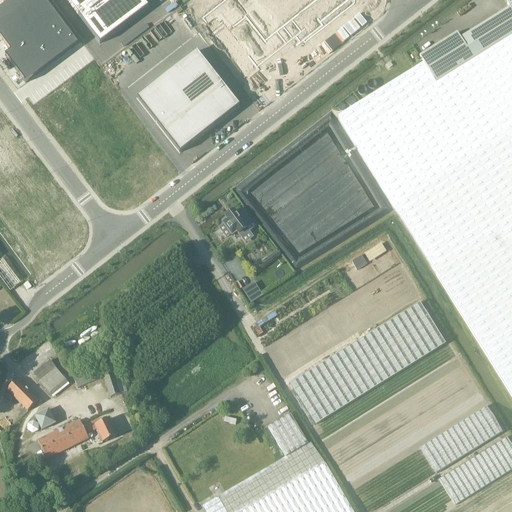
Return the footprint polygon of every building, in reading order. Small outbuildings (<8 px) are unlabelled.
[(7,4),(0,9),(0,37),(10,51),(5,56),(26,83),(78,44),(44,0),(12,0),(7,4)] [(66,0),(100,44),(148,8),(142,0),(66,0)] [(224,0),(201,18),(212,32),(222,24),(256,68),(292,40),(297,46),(323,26),(321,22),(349,0),(224,0)] [(511,0),(504,0),(510,8),(461,39),(457,33),(419,57),(423,63),(338,116),(511,395),(511,0)] [(196,52),(136,99),(179,154),(240,107),(196,52)] [(0,140),(0,227),(36,273),(76,237),(0,140)] [(234,212),(222,221),(223,223),(223,224),(232,236),(237,232),(242,239),(250,233),(246,228),(253,223),(242,208),(235,213),(234,212)] [(3,259),(0,260),(0,276),(11,292),(21,284),(3,259)] [(243,290),(251,303),(262,296),(254,283),(243,290)] [(422,302),(288,385),(313,426),(447,343),(422,302)] [(51,362),(34,375),(51,395),(67,383),(51,362)] [(119,369),(102,374),(100,369),(91,372),(88,366),(71,372),(77,388),(104,377),(110,398),(127,392),(119,369)] [(7,391),(28,412),(38,401),(17,380),(7,391)] [(49,410),(35,417),(42,431),(55,424),(49,410)] [(353,511),(325,464),(310,443),(308,444),(289,413),(266,425),(285,456),(201,505),(204,511),(353,511)] [(79,421),(38,441),(47,460),(88,439),(86,433),(96,428),(102,443),(117,436),(109,419),(102,423),(100,419),(82,427),(79,421)] [(39,428),(39,427),(38,426),(38,425),(37,424),(37,423),(36,423),(35,422),(34,422),(33,422),(32,422),(31,422),(30,423),(29,423),(28,424),(28,425),(27,426),(27,427),(27,428),(28,429),(28,430),(28,431),(29,432),(30,432),(31,433),(32,433),(33,433),(34,433),(35,433),(36,432),(37,431),(38,430),(38,429),(39,428)]
